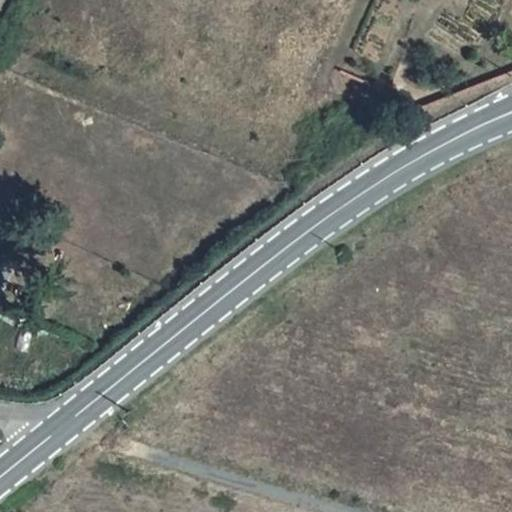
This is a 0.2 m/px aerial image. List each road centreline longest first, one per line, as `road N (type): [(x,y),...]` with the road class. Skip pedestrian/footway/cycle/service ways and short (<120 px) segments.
road 1 (primary): [(61,427),(330,213),(415,159),(511,114)]
road 2 (unclassified): [(367,511),(61,427)]
